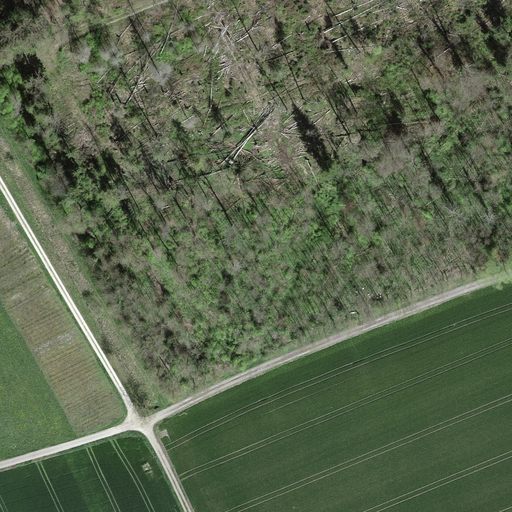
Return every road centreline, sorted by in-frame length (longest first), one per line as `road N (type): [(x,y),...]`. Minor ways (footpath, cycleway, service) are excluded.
road 1 (track): [(0,463),(162,414),(511,272)]
road 2 (track): [(187,511),(0,182)]
road 3 (track): [(0,64),(167,0)]
